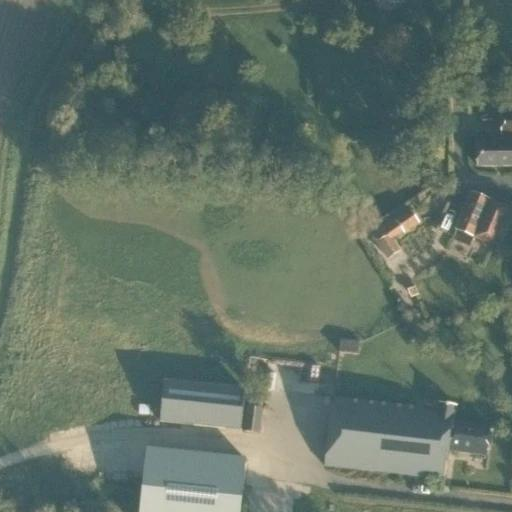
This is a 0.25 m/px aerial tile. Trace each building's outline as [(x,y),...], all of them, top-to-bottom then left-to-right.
[(280,17),(282,41),(302,39),(300,16),(280,17)] [(335,68),(385,65),(383,41),(334,43),(335,68)] [(476,137),(476,166),(511,165),(511,112),(500,113),(501,137),(476,137)] [(509,209),(471,192),(455,230),(456,231),(452,240),(469,248),(473,238),(493,246),(509,209)] [(421,226),(410,210),(373,237),(389,259),(401,251),(393,240),(407,229),(410,233),(421,226)] [(340,340),(339,352),(358,354),(359,341),(340,340)] [(245,389),(164,380),(160,422),(241,430),(245,389)] [(439,403),(438,413),(419,410),(419,407),(334,398),(324,466),(444,479),(448,451),(488,456),(492,428),(453,422),(456,406),(439,403)] [(262,408),(248,407),(245,431),(259,433),(262,408)] [(240,511),(246,460),(146,450),(139,511),(240,511)]
